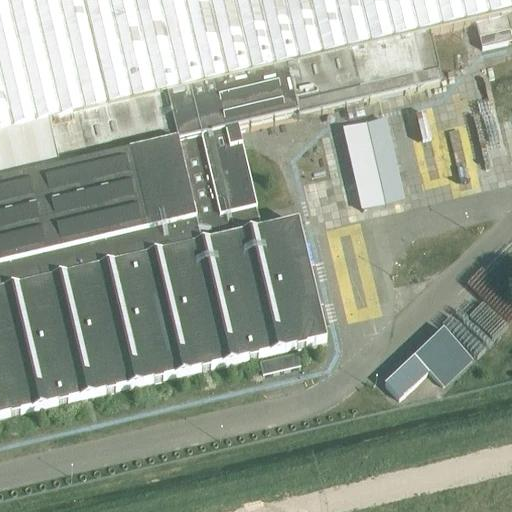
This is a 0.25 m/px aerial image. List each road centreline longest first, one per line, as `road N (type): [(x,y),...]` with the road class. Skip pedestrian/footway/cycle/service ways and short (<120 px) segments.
road 1 (unknown): [(0,481),(318,397),(511,226)]
road 2 (unknown): [(511,417),(128,511)]
